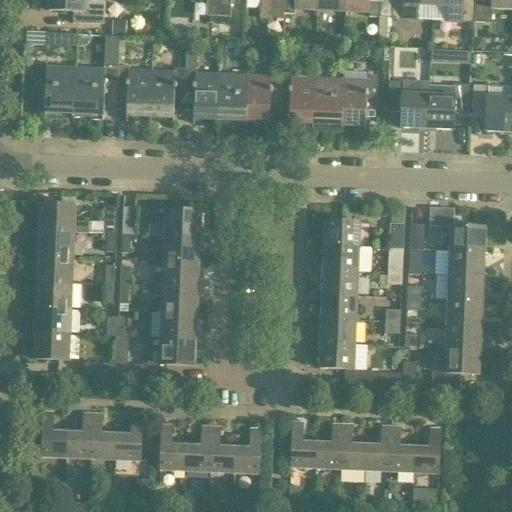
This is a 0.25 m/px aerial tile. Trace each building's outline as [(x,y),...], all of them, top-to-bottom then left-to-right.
[(82,0),(47,0),(47,12),(76,13),(75,25),(103,26),(104,1),(82,0)] [(206,0),(206,17),(230,18),(230,0),(206,0)] [(260,0),(260,20),(284,20),(284,15),(283,15),(283,0),(260,0)] [(317,11),(317,0),(283,0),(283,15),(284,15),(295,15),(295,10),(317,11)] [(317,0),(317,11),(345,12),(345,0),(317,0)] [(345,0),(345,12),(368,13),(368,18),(379,18),(378,41),(390,41),(391,28),(391,0),(345,0)] [(431,6),(431,0),(391,0),(391,28),(394,28),(395,20),(401,20),(401,22),(418,23),(418,6),(431,6)] [(431,0),(431,6),(447,7),(447,23),(472,24),(472,0),(431,0)] [(511,10),(511,0),(472,0),(472,24),(491,24),(492,10),(511,10)] [(113,21),(113,36),(124,36),(124,22),(113,21)] [(76,48),(76,36),(46,35),(46,46),(76,48)] [(118,66),(119,36),(106,36),(105,65),(118,66)] [(485,42),(481,39),(474,39),(474,49),(484,50),(485,42)] [(215,126),(217,75),(196,74),(197,53),(185,53),(184,70),(182,114),(192,114),(191,125),(215,126)] [(456,53),(455,65),(468,65),(469,53),(456,53)] [(90,121),(102,122),(104,86),(116,86),(117,67),(104,66),(104,71),(75,70),(73,116),(90,117),(90,121)] [(148,123),(150,73),(128,72),(129,68),(117,67),(116,86),(117,86),(116,111),(125,111),(125,122),(148,123)] [(73,116),(75,70),(45,69),(43,119),(55,120),(56,115),(73,116)] [(150,73),(148,123),(172,124),(172,114),(182,114),(184,70),(174,70),(174,74),(150,73)] [(247,76),(245,127),(268,128),(268,117),(278,117),(280,73),(270,73),(269,77),(247,76)] [(311,130),(314,79),(291,78),(291,74),(280,73),(278,117),(288,118),(288,129),(311,130)] [(217,75),(215,126),(245,127),(247,76),(217,75)] [(342,80),(340,131),(364,132),(366,97),(376,97),(377,78),(366,77),(366,81),(342,80)] [(314,79),(311,130),(340,131),(342,80),(314,79)] [(400,129),(425,130),(427,95),(428,95),(428,87),(428,82),(403,81),(403,83),(388,82),(387,113),(401,113),(400,129)] [(427,95),(425,130),(452,131),(453,115),(467,116),(468,86),(453,85),(453,88),(428,87),(428,95),(427,95)] [(510,133),(511,99),(487,98),(488,86),(472,86),(471,116),(485,117),(484,132),(510,133)] [(40,206),(39,232),(73,234),(88,234),(89,222),(74,222),(74,208),(40,206)] [(368,214),(381,215),(382,207),(369,206),(368,214)] [(403,250),(404,207),(391,207),(390,225),(389,225),(388,249),(403,250)] [(103,235),(115,235),(116,235),(117,209),(105,209),(103,235)] [(122,236),(130,236),(131,236),(134,236),(135,210),(123,209),(122,236)] [(165,237),(198,239),(199,213),(166,211),(165,226),(148,225),(148,236),(165,237)] [(324,246),(358,248),(359,224),(325,222),(324,246)] [(408,250),(423,251),(424,226),(409,225),(408,250)] [(449,252),(483,253),(485,228),(450,227),(449,252)] [(37,257),(72,259),(73,234),(39,232),(37,257)] [(116,235),(106,235),(106,253),(115,254),(116,235)] [(130,236),(122,236),(121,254),(130,254),(131,236),(130,236)] [(198,239),(165,237),(164,263),(197,264),(198,239)] [(358,248),(324,246),(323,271),(357,272),(357,273),(370,273),(371,249),(358,249),(358,248)] [(387,273),(402,274),(403,250),(388,249),(387,273)] [(483,253),(449,252),(448,276),(482,278),(483,253)] [(72,259),(37,257),(36,283),(71,285),(72,259)] [(197,264),(164,263),(163,277),(154,277),(154,288),(196,290),(197,264)] [(114,267),(106,267),(105,286),(114,287),(114,267)] [(130,268),(120,268),(120,287),(129,287),(130,268)] [(322,295),(356,297),(357,273),(357,272),(323,271),(322,295)] [(386,285),(401,286),(402,274),(387,273),(386,285)] [(482,278),(448,276),(447,301),(481,302),(482,278)] [(71,285),(36,283),(35,309),(70,310),(71,285)] [(113,305),(113,294),(114,287),(105,286),(104,305),(113,305)] [(118,312),(128,313),(129,287),(120,287),(118,312)] [(422,287),(407,287),(406,299),(421,299),(422,287)] [(196,290),(154,288),(153,298),(162,298),(162,314),(195,316),(196,290)] [(356,297),(322,295),(321,319),(355,321),(356,297)] [(406,311),(420,312),(421,299),(406,299),(406,311)] [(481,302),(447,301),(446,325),(480,326),(481,302)] [(70,310),(35,309),(34,334),(69,336),(70,310)] [(400,311),(385,311),(385,322),(400,323),(400,311)] [(195,316),(162,314),(161,340),(194,341),(195,316)] [(98,332),(98,337),(114,338),(115,319),(107,318),(106,332),(98,332)] [(124,319),(118,319),(115,319),(114,338),(124,338),(124,319)] [(355,321),(321,319),(320,344),(354,345),(355,321)] [(384,335),(399,335),(400,323),(385,322),(384,335)] [(480,326),(446,325),(445,349),(479,351),(480,326)] [(69,336),(34,334),(33,361),(68,362),(69,336)] [(420,336),(405,336),(404,348),(419,348),(420,336)] [(159,366),(193,367),(194,341),(161,340),(148,339),(147,351),(160,351),(159,366)] [(354,345),(320,344),(319,369),(353,371),(354,345)] [(479,351),(445,349),(444,374),(432,373),(431,391),(459,393),(460,375),(478,376),(479,351)] [(83,377),(106,378),(112,378),(113,365),(85,364),(85,361),(83,361),(83,377)] [(144,379),(144,364),(143,364),(143,366),(113,365),(112,378),(144,379)] [(370,389),(400,390),(400,375),(371,374),(370,389)] [(401,389),(414,389),(415,377),(401,376),(401,389)] [(43,413),(42,432),(41,459),(66,460),(67,433),(52,433),(52,414),(43,413)] [(90,461),(92,415),(83,415),(82,434),(67,433),(66,460),(90,461)] [(115,462),(116,435),(101,435),(102,416),(92,415),(90,461),(115,462)] [(132,417),(131,436),(116,435),(115,462),(140,463),(142,417),(132,417)] [(292,423),(291,442),(290,468),(315,470),(316,443),(301,443),(302,424),(292,423)] [(316,443),(315,470),(340,471),(342,425),(332,425),(331,444),(316,443)] [(342,425),(340,471),(364,472),(365,446),(350,445),(351,426),(342,425)] [(162,426),(161,445),(160,472),(184,473),(186,447),(171,446),(172,427),(162,426)] [(365,446),(364,472),(388,473),(390,427),(381,427),(380,446),(365,446)] [(390,427),(388,473),(412,474),(414,448),(399,447),(400,428),(390,427)] [(186,447),(184,473),(209,474),(211,428),(201,428),(200,447),(186,447)] [(211,428),(209,474),(233,475),(234,449),(219,448),(220,429),(211,428)] [(250,429),(249,449),(234,449),(233,475),(258,476),(260,430),(250,429)] [(430,429),(429,449),(414,448),(412,474),(438,475),(440,430),(430,429)] [(136,482),(135,491),(148,492),(148,483),(136,482)] [(289,498),(302,498),(302,488),(290,488),(289,498)]
